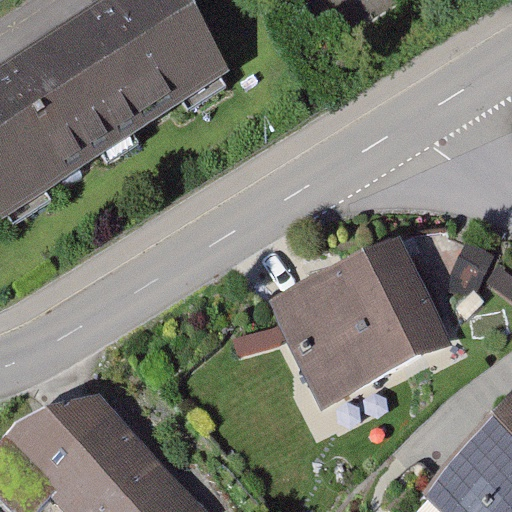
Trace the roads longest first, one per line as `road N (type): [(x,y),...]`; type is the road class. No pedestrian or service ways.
road 1 (residential): [(0,369),(64,338),(412,123)]
road 2 (residential): [(412,123),(511,204)]
